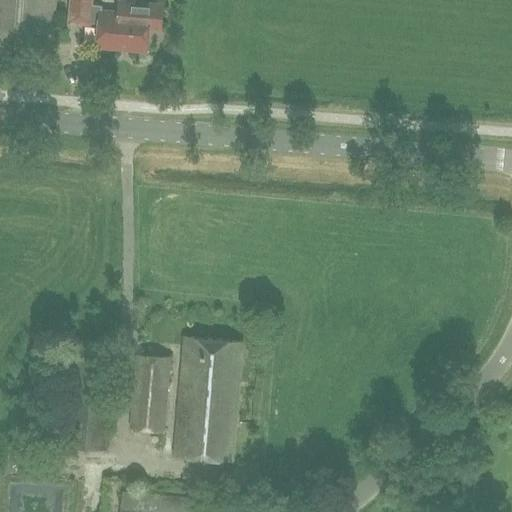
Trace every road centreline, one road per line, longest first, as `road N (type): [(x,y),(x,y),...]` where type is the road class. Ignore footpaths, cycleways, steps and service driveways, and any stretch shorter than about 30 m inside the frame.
road 1 (tertiary): [(511,168),(0,126)]
road 2 (unclassified): [(343,511),(476,395),(511,348)]
